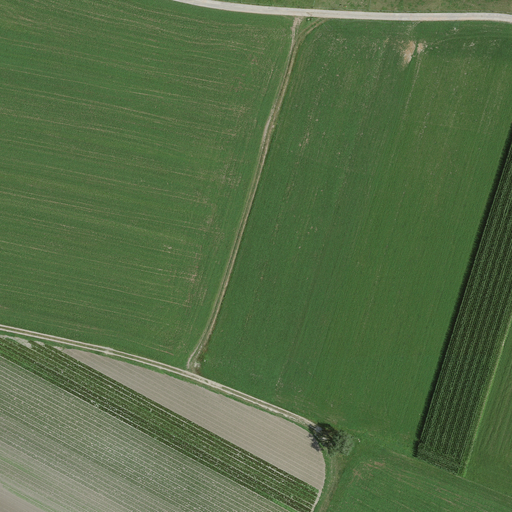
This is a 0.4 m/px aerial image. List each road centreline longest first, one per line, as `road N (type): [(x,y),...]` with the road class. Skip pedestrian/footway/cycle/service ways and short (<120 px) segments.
road 1 (track): [(307,14),(194,378)]
road 2 (track): [(336,433),(122,355),(0,329)]
road 3 (track): [(511,20),(307,14),(185,0)]
